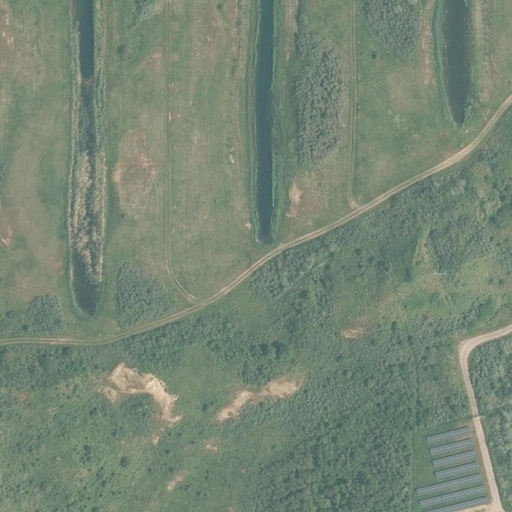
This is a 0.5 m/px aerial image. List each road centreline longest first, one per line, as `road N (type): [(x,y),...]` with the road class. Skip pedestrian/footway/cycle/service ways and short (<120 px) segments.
road 1 (track): [(0,343),(104,341),(205,303),(257,263),(463,153),(511,99)]
road 2 (track): [(195,307),(167,265),(171,0)]
road 3 (unclassified): [(496,511),(461,353),(511,328)]
road 4 (track): [(360,211),(349,181),(354,0)]
